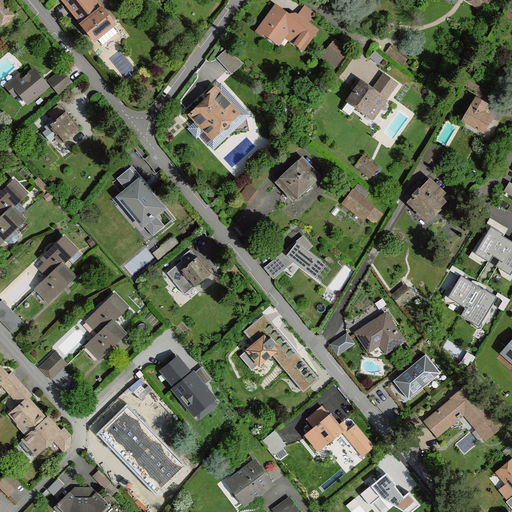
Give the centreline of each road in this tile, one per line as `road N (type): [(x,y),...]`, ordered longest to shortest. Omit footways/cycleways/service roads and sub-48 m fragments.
road 1 (residential): [(452,511),(140,130)]
road 2 (residential): [(140,130),(31,0)]
road 3 (residential): [(239,0),(140,130)]
